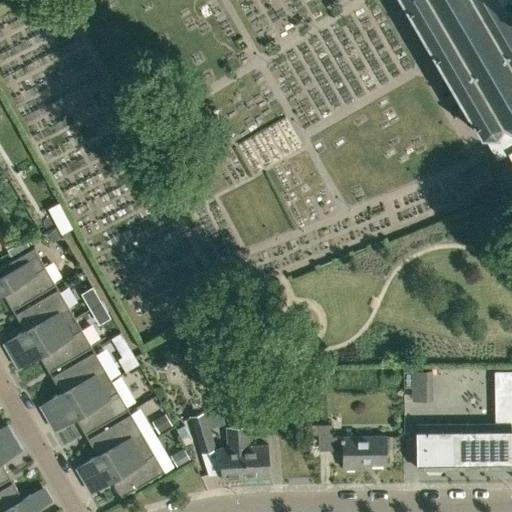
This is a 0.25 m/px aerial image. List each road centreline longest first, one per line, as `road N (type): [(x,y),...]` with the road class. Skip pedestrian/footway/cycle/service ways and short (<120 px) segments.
road 1 (residential): [(234,506),(511,502)]
road 2 (residential): [(75,511),(0,380)]
